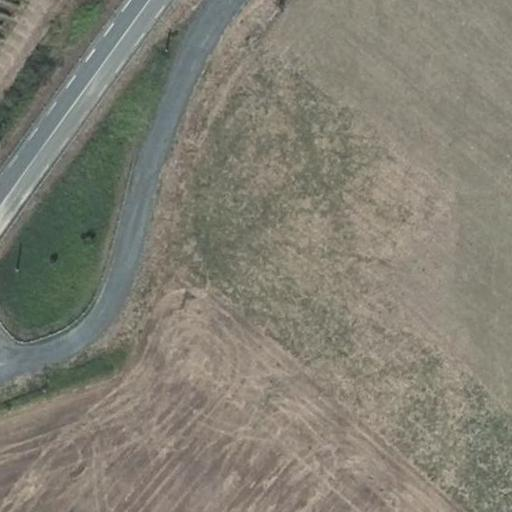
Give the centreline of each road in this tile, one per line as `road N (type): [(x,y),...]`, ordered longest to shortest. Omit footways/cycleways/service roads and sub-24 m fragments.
road 1 (unclassified): [(0,365),(74,345),(100,324),(118,291),(157,145),(199,41),(226,0)]
road 2 (tertiary): [(150,0),(0,208)]
